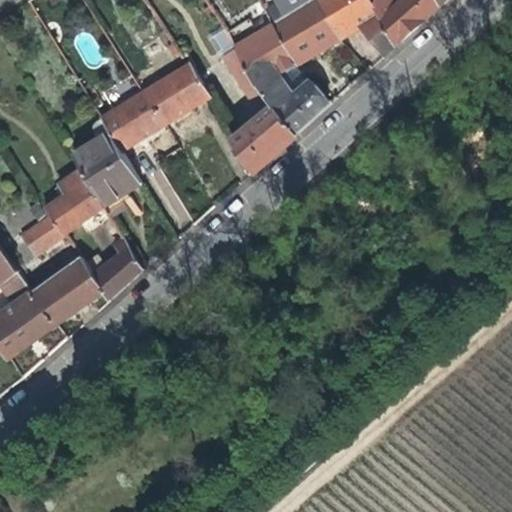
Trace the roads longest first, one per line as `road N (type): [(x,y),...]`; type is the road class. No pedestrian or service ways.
road 1 (tertiary): [(0,426),(488,0)]
road 2 (track): [(511,311),(280,511)]
